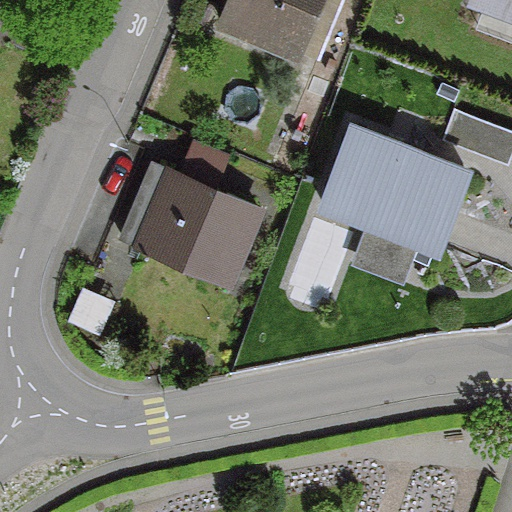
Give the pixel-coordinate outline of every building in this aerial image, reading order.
[(316,0),(223,0),(216,20),(295,53),(316,0)] [(511,0),(483,0),(511,10),(511,0)] [(511,132),(450,109),(438,140),(504,165),(511,142),(511,132)] [(348,128),(318,205),(432,248),(462,171),(348,128)] [(116,237),(221,281),(253,207),(148,162),(116,237)]
